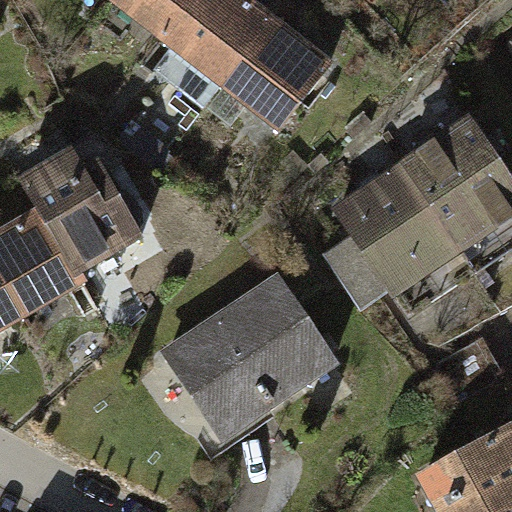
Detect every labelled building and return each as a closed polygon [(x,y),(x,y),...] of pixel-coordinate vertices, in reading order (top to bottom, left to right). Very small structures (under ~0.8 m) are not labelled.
[(199,0),(121,0),(172,37),(199,0)] [(278,14),(258,0),(199,0),(172,37),(230,80),(278,14)] [(336,57),(278,14),(230,80),(288,122),(336,57)] [(511,217),(511,175),(472,116),(404,162),(464,250),(511,217)] [(84,162),(75,146),(16,178),(34,210),(69,272),(143,230),(100,153),(84,162)] [(464,250),(404,162),(337,208),(355,234),(326,253),(362,306),(391,287),(397,296),(464,250)] [(69,272),(34,210),(0,229),(0,289),(14,315),(74,281),(69,272)] [(277,271),(159,355),(221,442),(339,358),(277,271)] [(0,322),(14,315),(0,289),(0,322)] [(511,418),(416,470),(439,511),(477,511),(511,493),(511,418)] [(511,511),(511,493),(477,511),(511,511)]
